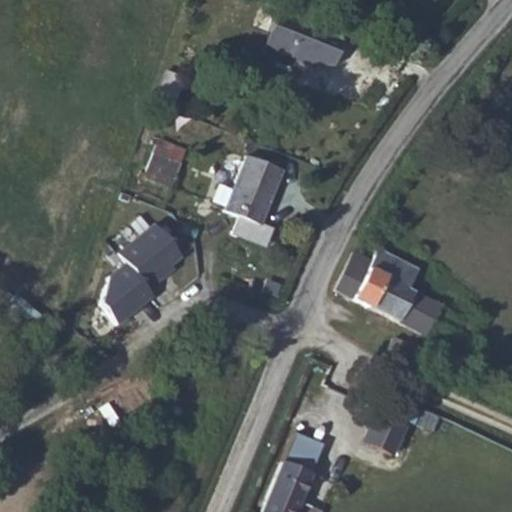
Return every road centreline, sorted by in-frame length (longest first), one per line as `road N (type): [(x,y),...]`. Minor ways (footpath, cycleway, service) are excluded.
road 1 (unclassified): [(217,511),(296,329),(415,106),(510,0)]
road 2 (track): [(511,430),(296,329),(217,306),(144,342),(0,437)]
